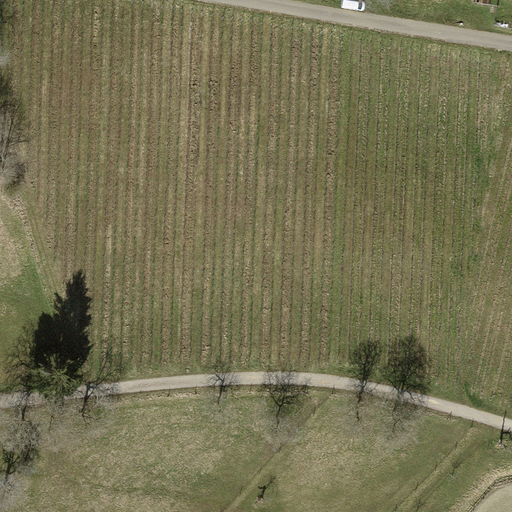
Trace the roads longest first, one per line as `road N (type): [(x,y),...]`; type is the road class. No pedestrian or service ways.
road 1 (track): [(511,418),(393,382),(273,368),(80,383),(0,401)]
road 2 (track): [(511,46),(228,0)]
